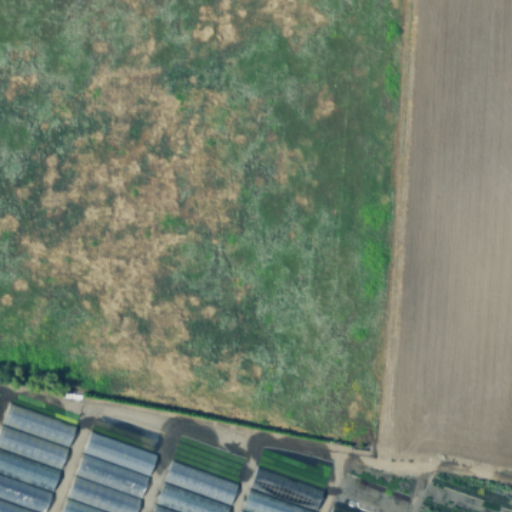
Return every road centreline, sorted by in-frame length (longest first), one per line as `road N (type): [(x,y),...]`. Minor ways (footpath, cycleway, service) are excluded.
road 1 (track): [(511,481),(88,411),(51,511)]
road 2 (track): [(379,463),(407,0)]
